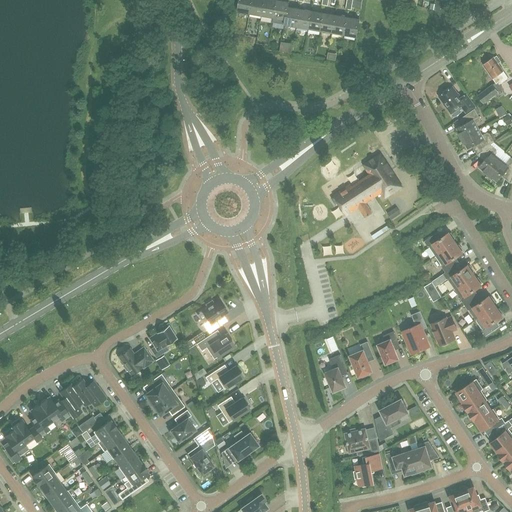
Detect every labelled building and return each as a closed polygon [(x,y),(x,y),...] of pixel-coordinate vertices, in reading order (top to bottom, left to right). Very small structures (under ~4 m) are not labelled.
[(239,0),(238,12),(250,14),(252,0),(239,0)] [(252,0),(250,14),(262,16),(264,0),(252,0)] [(264,0),(262,16),(274,18),(277,0),(264,0)] [(277,0),(274,18),(285,20),(286,20),(288,7),(289,2),(277,0)] [(440,5),(437,4),(436,10),(446,12),(447,6),(444,5),(444,3),(440,2),(440,5)] [(300,9),(288,7),(286,20),(285,20),(285,25),(297,27),(300,9)] [(309,29),(312,11),(300,9),(297,27),(309,29)] [(324,13),(312,11),(309,29),(321,31),(324,13)] [(333,33),(336,15),(324,13),(321,31),(333,33)] [(347,17),(336,15),(333,33),(344,35),(347,17)] [(347,17),(344,35),(357,37),(360,19),(347,17)] [(508,76),(498,63),(501,61),(497,56),(495,58),(494,57),(483,65),(496,83),(478,96),(483,103),(503,89),(498,83),(508,76)] [(467,114),(476,107),(467,95),(461,99),(453,87),(449,90),(449,89),(444,93),(444,94),(439,97),(444,104),(446,108),(447,107),(452,114),(462,107),(467,114)] [(462,139),(479,130),(476,124),(481,121),(479,117),(475,109),(463,117),(467,123),(457,128),(462,139)] [(480,153),(491,145),(495,142),(490,134),(488,133),(482,136),(479,130),(462,139),(468,150),(475,146),(477,146),(480,153)] [(491,145),(480,153),(478,154),(479,154),(486,159),(479,167),(488,175),(500,160),(495,156),(497,153),(497,150),(491,145)] [(381,154),(365,165),(371,175),(352,187),(351,184),(333,196),(334,197),(332,198),(336,205),(339,203),(347,215),(359,208),(365,218),(372,213),(366,203),(382,193),(385,198),(403,187),(381,154)] [(511,183),(511,181),(511,180),(511,159),(511,160),(508,161),(505,164),(500,160),(488,175),(498,183),(503,176),(505,176),(506,177),(511,180),(510,183),(511,183)] [(401,207),(391,211),(394,218),(404,213),(401,207)] [(429,245),(436,256),(456,242),(454,239),(455,238),(452,232),(450,233),(449,232),(439,239),(435,233),(425,240),(428,246),(429,245)] [(458,245),(456,242),(436,256),(443,266),(442,266),(446,272),(455,266),(456,265),(453,259),(463,252),(462,251),(463,250),(460,244),(458,245)] [(448,278),(455,288),(475,275),(472,271),(474,270),(470,265),(469,266),(468,265),(458,271),(455,266),(446,272),(444,273),(447,278),(448,278)] [(225,269),(210,274),(213,281),(228,276),(225,269)] [(477,278),(475,275),(455,288),(462,298),(461,299),(465,304),(475,297),(472,292),(482,285),(481,283),(482,282),(478,277),(477,278)] [(431,284),(424,288),(427,292),(434,288),(431,284)] [(476,319),(496,306),(494,303),(495,302),(491,296),(490,297),(489,296),(479,302),(475,297),(465,304),(468,310),(469,309),(476,319)] [(207,318),(202,322),(209,332),(220,325),(216,319),(227,312),(220,300),(214,303),(212,300),(206,304),(208,308),(202,311),(207,318)] [(498,309),(496,306),(476,319),(483,329),(482,330),(486,335),(496,328),(493,323),(503,316),(502,315),(503,314),(500,308),(498,309)] [(421,311),(411,314),(416,326),(403,331),(412,353),(429,346),(422,330),(428,327),(421,311)] [(452,317),(447,319),(446,317),(431,323),(440,345),(441,344),(443,346),(448,344),(449,341),(455,338),(452,331),(457,329),(452,317)] [(162,330),(150,338),(155,346),(151,349),(156,357),(161,354),(158,350),(176,339),(173,333),(174,332),(169,323),(161,328),(162,330)] [(394,347),(400,345),(394,331),(383,335),(386,341),(378,344),(386,364),(399,358),(394,347)] [(217,340),(212,333),(196,343),(201,351),(206,347),(214,359),(235,345),(227,333),(217,340)] [(373,355),(368,342),(360,345),(363,350),(350,356),(359,377),(361,375),(362,378),(370,374),(369,372),(372,371),(367,358),(373,355)] [(131,374),(142,366),(143,367),(153,361),(146,350),(139,355),(138,353),(137,353),(135,355),(130,348),(118,356),(124,364),(122,365),(126,371),(128,370),(131,374)] [(342,375),(347,373),(340,355),(329,359),(333,369),(325,372),(333,392),(346,386),(342,375)] [(169,364),(164,356),(160,358),(161,360),(159,361),(163,368),(169,364)] [(511,371),(511,356),(502,363),(509,374),(511,371)] [(205,377),(209,383),(217,378),(224,389),(243,376),(240,372),(242,371),(238,365),(236,366),(236,365),(220,375),(216,370),(205,377)] [(204,366),(194,371),(197,377),(207,371),(204,366)] [(493,382),(486,372),(482,375),(488,385),(489,385),(493,382)] [(147,399),(151,405),(174,389),(162,373),(151,381),(155,386),(146,393),(148,397),(147,399)] [(197,380),(199,387),(205,383),(202,377),(197,380)] [(463,401),(481,390),(483,389),(477,378),(457,391),(463,401)] [(93,380),(86,385),(82,379),(72,386),(72,387),(84,403),(85,406),(91,402),(94,406),(105,398),(93,380)] [(60,392),(65,399),(61,402),(64,407),(70,415),(72,418),(81,412),(78,407),(84,403),(72,387),(72,386),(70,384),(60,392)] [(185,406),(174,389),(151,405),(156,412),(158,410),(161,414),(171,407),(175,413),(185,406)] [(469,412),(486,401),(488,399),(481,390),(463,401),(464,402),(463,403),(469,412)] [(47,398),(39,403),(52,421),(58,417),(61,421),(70,415),(64,407),(61,402),(59,399),(54,402),(49,396),(47,398)] [(248,403),(244,397),(243,398),(242,397),(232,403),(229,398),(217,405),(229,422),(249,408),(247,404),(248,403)] [(406,408),(407,408),(403,400),(402,401),(401,399),(380,410),(385,420),(376,425),(380,441),(393,434),(388,423),(408,412),(406,408)] [(492,410),(491,410),(486,401),(469,412),(474,420),(475,419),(476,421),(492,410)] [(46,425),(52,421),(39,403),(32,408),(32,409),(30,411),(34,416),(29,420),(34,426),(41,436),(50,429),(46,425)] [(492,410),(476,421),(482,430),(492,423),(496,428),(505,422),(502,417),(500,418),(493,408),(491,410),(492,410)] [(188,418),(191,415),(187,409),(176,417),(180,423),(169,431),(174,437),(176,436),(179,441),(185,436),(186,438),(193,434),(192,432),(195,429),(188,418)] [(42,438),(41,436),(34,426),(29,430),(22,420),(20,421),(19,418),(11,423),(13,426),(12,427),(29,450),(26,445),(34,439),(37,441),(42,438)] [(110,420),(93,432),(100,441),(116,429),(117,429),(112,421),(111,422),(110,420)] [(496,428),(500,434),(490,442),(498,451),(511,440),(511,432),(509,429),(511,426),(511,423),(509,420),(505,422),(496,428)] [(79,423),(73,426),(77,432),(82,430),(79,423)] [(198,435),(202,440),(212,433),(210,426),(198,435)] [(29,450),(12,427),(12,428),(6,432),(7,434),(4,436),(10,445),(5,448),(15,462),(21,458),(19,456),(28,450),(29,450)] [(368,439),(366,428),(357,430),(356,429),(355,428),(349,430),(349,431),(349,432),(345,433),(348,444),(346,445),(345,446),(346,450),(348,451),(349,451),(350,453),(357,451),(358,456),(380,450),(377,438),(368,439)] [(100,441),(98,442),(104,451),(106,450),(122,438),(116,429),(100,441)] [(86,430),(81,434),(86,441),(91,437),(86,430)] [(221,452),(224,462),(234,455),(237,460),(258,445),(249,433),(245,436),(241,431),(234,436),(237,441),(221,452)] [(122,438),(106,450),(113,459),(114,457),(129,447),(122,438)] [(221,438),(215,442),(219,448),(225,444),(221,438)] [(511,440),(498,451),(498,452),(498,453),(504,461),(511,454),(511,440)] [(412,450),(419,472),(427,470),(426,468),(432,466),(430,460),(431,460),(430,459),(430,460),(430,458),(433,457),(434,458),(433,459),(440,457),(429,441),(424,443),(425,446),(412,450)] [(209,469),(213,465),(199,445),(188,453),(197,467),(195,468),(201,476),(210,470),(209,469)] [(129,447),(114,457),(120,465),(121,466),(135,456),(129,447)] [(73,450),(66,455),(70,462),(77,457),(73,450)] [(412,475),(419,472),(412,450),(394,456),(392,452),(385,454),(390,467),(396,465),(397,468),(402,466),(405,475),(411,473),(412,475)] [(370,483),(373,482),(371,470),(382,468),(379,454),(363,457),(364,464),(356,465),(357,471),(354,471),(355,479),(359,478),(360,484),(359,485),(360,485),(363,485),(363,487),(371,485),(370,483)] [(120,465),(118,467),(125,476),(141,464),(135,456),(121,466),(120,465)] [(53,474),(55,473),(49,463),(32,475),(34,477),(33,478),(38,485),(39,485),(39,484),(53,474)] [(127,488),(118,494),(122,499),(139,488),(135,483),(148,473),(146,472),(147,471),(142,463),(141,464),(125,476),(127,480),(126,481),(125,485),(127,488)] [(39,484),(39,485),(45,493),(59,483),(53,474),(39,484)] [(59,483),(45,493),(51,502),(66,492),(65,491),(59,483)] [(468,486),(461,489),(469,511),(477,511),(483,510),(483,511),(490,509),(485,497),(479,500),(474,487),(469,489),(468,486)] [(110,487),(104,491),(107,495),(112,491),(110,487)] [(469,511),(461,489),(453,492),(454,494),(450,496),(454,507),(447,510),(448,511),(469,511)] [(66,492),(51,502),(57,511),(74,499),(67,490),(65,491),(66,492)] [(487,494),(490,504),(495,502),(491,493),(487,494)] [(260,511),(267,507),(263,502),(265,501),(260,494),(254,499),(253,496),(246,501),(248,503),(241,508),(243,511),(260,511)] [(57,511),(58,511),(74,511),(80,508),(74,499),(57,511)] [(429,501),(422,503),(424,511),(445,511),(441,511),(438,511),(435,501),(430,503),(429,501)] [(424,511),(422,503),(414,505),(415,508),(410,509),(410,511),(424,511)]
